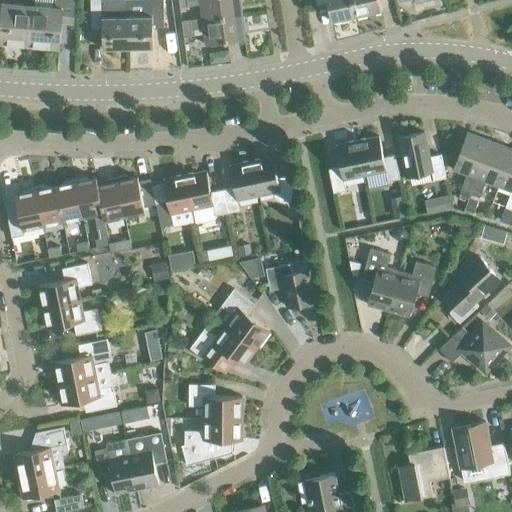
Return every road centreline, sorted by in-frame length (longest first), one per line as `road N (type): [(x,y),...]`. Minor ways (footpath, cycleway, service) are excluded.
road 1 (residential): [(275,451),(279,398),(314,352),(370,351),(398,369),(425,413),(511,394)]
road 2 (residential): [(270,127),(148,142),(0,135)]
road 3 (tertiary): [(262,78),(152,90),(0,88)]
road 4 (tertiary): [(511,64),(405,51),(319,67)]
road 5 (residential): [(511,120),(419,106),(328,117)]
road 6 (residential): [(0,233),(26,373),(0,397)]
road 7 (residential): [(162,511),(275,451)]
